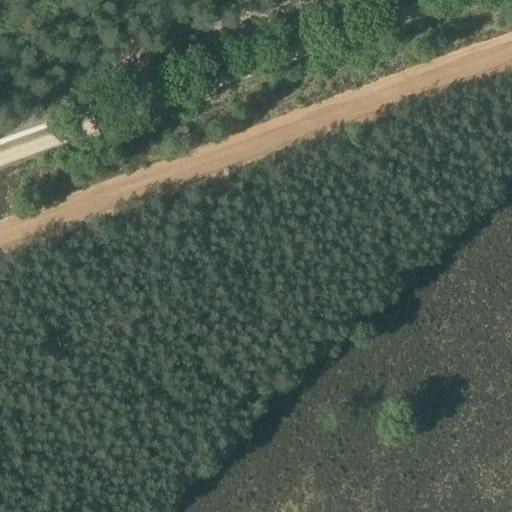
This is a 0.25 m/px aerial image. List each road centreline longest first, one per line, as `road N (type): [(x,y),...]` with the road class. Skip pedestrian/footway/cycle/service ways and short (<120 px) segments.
road 1 (track): [(0,235),(511,51)]
road 2 (track): [(0,160),(443,0)]
